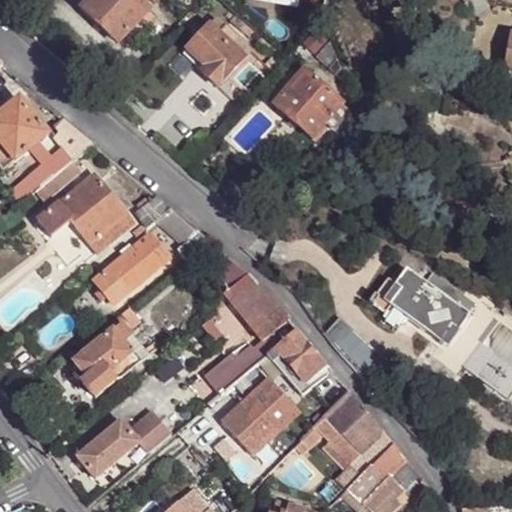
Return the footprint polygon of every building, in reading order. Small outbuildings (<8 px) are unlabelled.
[(91,0),(82,10),(118,44),(149,11),(137,0),(91,0)] [(234,26),(245,35),(249,30),(239,21),(234,26)] [(210,27),(188,51),(207,69),(202,74),(218,88),(245,60),(233,49),(239,42),(225,29),(219,37),(210,27)] [(341,68),(330,43),(316,59),(335,76),(341,68)] [(207,69),(188,51),(184,56),(202,74),(207,69)] [(324,126),(339,108),(340,106),(303,73),(273,107),(311,140),(324,126)] [(29,148),(47,134),(19,99),(0,113),(0,167),(2,170),(29,148)] [(347,115),(339,108),(324,126),(333,133),(347,115)] [(93,144),(65,120),(60,125),(63,129),(52,137),(61,148),(71,163),(93,144)] [(47,134),(29,148),(42,165),(46,161),(57,175),(71,163),(61,148),(60,149),(47,134)] [(10,192),(21,205),(26,200),(34,194),(44,186),(57,175),(46,161),(42,165),(10,192)] [(78,172),(71,163),(57,175),(44,186),(34,194),(41,203),(78,172)] [(48,239),(70,222),(96,255),(134,224),(95,176),(36,223),(48,239)] [(433,187),(465,226),(479,215),(446,176),(433,187)] [(258,233),(260,234),(287,206),(269,189),(242,219),(258,233)] [(170,210),(155,198),(134,215),(146,231),(147,231),(155,223),(170,210)] [(197,232),(170,210),(155,223),(181,247),(197,232)] [(210,244),(197,232),(181,247),(176,252),(186,264),(210,244)] [(169,262),(151,238),(95,283),(99,289),(93,295),(102,305),(108,301),(114,307),(169,262)] [(247,276),(227,258),(207,274),(224,296),(247,276)] [(406,295),(396,310),(405,317),(441,342),(451,327),(458,332),(469,316),(456,306),(463,296),(432,274),(425,284),(412,274),(400,290),(406,295)] [(260,287),(247,276),(224,296),(234,308),(260,287)] [(391,307),(396,310),(406,295),(400,290),(388,281),(371,302),(386,314),(391,307)] [(289,321),(260,287),(234,308),(261,344),(289,321)] [(476,306),(463,296),(456,306),(469,316),(476,306)] [(405,317),(396,310),(391,307),(386,314),(382,320),(390,326),(391,325),(395,327),(401,323),(405,317)] [(134,318),(128,311),(121,317),(126,324),(134,318)] [(298,332),(289,321),(261,344),(258,346),(268,358),(275,352),(283,345),(298,332)] [(322,338),(371,393),(391,371),(338,321),(322,338)] [(203,331),(214,345),(220,340),(219,338),(226,334),(220,325),(212,329),(209,326),(203,331)] [(458,332),(451,327),(441,342),(448,347),(458,332)] [(124,328),(116,334),(123,342),(130,336),(124,328)] [(96,399),(115,383),(111,377),(135,357),(125,344),(123,342),(116,334),(114,331),(75,363),(87,379),(83,383),(96,399)] [(327,367),(298,332),(283,345),(275,352),(306,386),(327,367)] [(134,333),(130,336),(132,338),(141,348),(145,345),(134,333)] [(129,341),(125,344),(135,357),(140,356),(129,341)] [(267,359),(268,358),(258,346),(252,351),(262,363),(267,359)] [(255,368),(262,363),(252,351),(249,348),(234,360),(231,355),(203,377),(219,398),(255,368)] [(306,386),(275,352),(268,358),(267,359),(298,394),(306,386)] [(111,377),(115,383),(121,381),(141,365),(135,357),(111,377)] [(511,386),(511,379),(496,367),(485,382),(504,397),(511,386)] [(222,426),(252,457),(298,414),(268,382),(222,426)] [(380,431),(348,393),(324,419),(314,430),(301,442),(294,450),(301,457),(321,438),(329,445),(321,452),(343,474),(333,484),(344,495),(347,491),(371,467),(392,444),(380,431)] [(140,444),(150,456),(173,437),(154,413),(130,432),(122,422),(77,459),(96,481),(140,444)] [(393,447),(392,444),(371,467),(369,469),(370,469),(372,468),(393,447)] [(406,463),(393,447),(372,468),(370,469),(387,483),(390,479),(406,463)] [(420,479),(406,463),(390,479),(403,493),(420,479)] [(348,491),(370,469),(369,469),(347,491),(348,491)] [(387,483),(370,469),(348,491),(355,499),(363,507),(387,483)] [(390,479),(387,483),(363,507),(355,499),(352,502),(360,511),(394,511),(400,506),(395,501),(403,493),(390,479)] [(209,511),(192,491),(178,505),(183,511),(209,511)] [(268,511),(302,511),(271,503),(268,511)]
